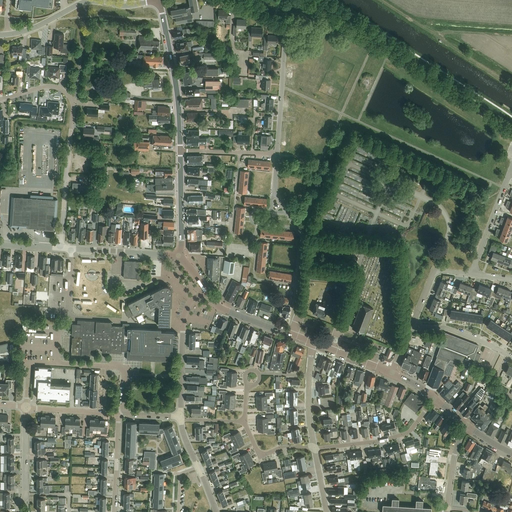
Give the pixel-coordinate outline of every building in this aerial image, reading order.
[(15,0),(15,8),(31,10),(32,4),(37,4),(36,6),(53,8),(53,0),(15,0)] [(191,11),(198,10),(196,0),(189,0),(190,7),(171,10),(172,17),(175,17),(177,23),(193,20),(191,11)] [(231,24),(231,16),(227,15),(228,11),(219,10),(218,19),(226,19),(226,24),(231,24)] [(234,26),(233,35),(236,36),(237,28),(246,29),(246,20),(237,20),(237,26),(234,26)] [(262,37),(263,28),(252,27),(251,33),(249,33),(248,41),(252,41),(252,36),(262,37)] [(121,28),(120,36),(136,37),(136,31),(134,31),(134,30),(130,30),(130,31),(125,30),(125,28),(121,28)] [(190,28),(187,28),(183,29),(183,30),(174,32),(175,39),(184,37),(183,34),(184,34),(183,33),(190,32),(190,28)] [(54,42),(53,48),(61,48),(60,50),(69,50),(69,44),(63,44),(64,34),(55,34),(54,42)] [(264,38),(264,50),(267,50),(267,44),(277,44),(277,36),(268,35),(268,38),(264,38)] [(153,50),(160,50),(160,41),(153,41),(153,37),(139,36),(138,51),(147,52),(147,51),(153,51),(153,50)] [(31,40),(31,44),(32,44),(31,49),(38,50),(38,54),(44,54),(45,47),(41,47),(41,40),(37,40),(32,39),(32,40),(31,40)] [(177,47),(176,48),(177,50),(178,51),(182,50),(182,51),(188,50),(189,49),(189,46),(192,45),(191,41),(187,42),(184,42),(181,43),(177,43),(178,47),(177,47)] [(19,47),(13,47),(12,55),(22,56),(21,60),(26,60),(26,49),(22,49),(23,47),(19,46),(19,47)] [(180,60),(180,61),(181,62),(181,63),(190,61),(189,57),(194,57),(194,58),(198,57),(197,53),(197,51),(193,51),(193,52),(194,53),(180,56),(180,59),(180,60)] [(143,60),(143,65),(153,66),(153,67),(158,67),(158,65),(163,65),(163,56),(155,56),(144,56),(144,55),(131,55),(131,60),(143,60)] [(271,70),(272,60),(267,60),(267,57),(259,56),(259,61),(263,61),(263,69),(271,70)] [(30,74),(29,78),(39,78),(40,68),(30,68),(30,66),(27,65),(27,73),(30,74)] [(66,72),(66,65),(60,65),(59,68),(50,67),(49,71),(49,73),(49,77),(59,78),(59,72),(66,72)] [(230,74),(230,68),(218,68),(204,68),(204,75),(218,75),(218,77),(230,77),(230,74)] [(12,75),(11,84),(18,85),(18,77),(22,77),(22,71),(16,71),(16,75),(12,75)] [(151,77),(143,78),(144,88),(153,87),(155,87),(156,89),(159,89),(159,86),(161,86),(160,81),(161,80),(161,77),(160,77),(160,76),(156,76),(156,75),(155,75),(152,75),(151,76),(151,77)] [(264,76),(261,75),(261,79),(262,80),(262,89),(270,89),(271,80),(268,80),(269,76),(264,76)] [(222,85),(222,79),(220,79),(220,81),(206,81),(206,89),(221,89),(221,85),(222,85)] [(118,102),(130,103),(130,104),(135,104),(135,100),(130,100),(131,91),(126,91),(126,93),(119,93),(118,102)] [(273,109),(273,99),(269,99),(269,95),(261,95),(261,98),(266,98),(265,104),(261,104),(261,108),(273,109)] [(192,109),(202,109),(202,99),(190,99),(190,100),(185,100),(185,108),(192,108),(192,109)] [(231,99),(231,107),(237,107),(249,107),(249,99),(231,99)] [(37,116),(37,117),(43,117),(44,115),(48,116),(50,116),(50,114),(57,114),(58,108),(59,108),(59,103),(51,102),(51,103),(48,103),(47,108),(40,107),(39,115),(38,116),(37,116)] [(20,103),(19,112),(31,113),(31,115),(31,117),(31,119),(37,120),(37,118),(37,117),(37,116),(36,115),(37,108),(32,107),(33,104),(27,104),(20,103)] [(158,115),(170,115),(170,107),(164,107),(164,106),(158,106),(158,110),(153,110),(153,114),(158,114),(158,115)] [(87,108),(87,116),(98,116),(98,112),(98,109),(87,108)] [(197,116),(203,116),(203,112),(187,113),(187,116),(186,116),(186,121),(192,121),(193,122),(198,121),(197,116)] [(271,129),(272,116),(268,116),(268,113),(261,112),(261,116),(265,116),(264,128),(271,129)] [(149,115),(149,121),(158,121),(158,123),(164,124),(164,123),(170,123),(170,116),(158,116),(158,115),(149,115)] [(84,128),(83,136),(94,137),(94,129),(84,128)] [(261,144),(261,149),(267,149),(268,145),(269,145),(270,145),(270,141),(271,141),(271,139),(270,139),(271,136),(269,136),(269,133),(262,132),(262,135),(261,138),(263,139),(262,144),(261,144)] [(153,145),(172,146),(173,136),(160,135),(153,135),(153,145)] [(250,144),(250,136),(237,135),(237,143),(250,144)] [(149,150),(149,141),(137,141),(134,141),(134,150),(149,150)] [(202,156),(187,156),(188,164),(202,164),(202,156)] [(248,159),(247,168),(255,168),(256,160),(248,159)] [(256,160),(255,168),(262,169),(263,161),(256,160)] [(263,161),(262,169),(270,170),(270,162),(263,161)] [(199,176),(200,167),(188,167),(187,174),(193,174),(194,175),(199,176)] [(241,170),(240,178),(248,179),(249,171),(241,170)] [(172,177),(155,178),(155,184),(150,184),(151,191),(156,191),(156,193),(166,192),(166,193),(175,192),(174,184),(173,185),(172,177)] [(240,178),(239,185),(247,186),(248,179),(240,178)] [(72,183),(72,192),(80,192),(88,193),(89,186),(80,185),(81,183),(72,183)] [(239,185),(238,193),(246,194),(247,186),(239,185)] [(194,204),(202,204),(202,196),(188,196),(188,203),(193,203),(194,204)] [(12,197),(10,227),(18,227),(17,230),(20,230),(20,228),(36,229),(36,230),(42,230),(54,231),(54,227),(56,227),(57,200),(12,197)] [(245,197),(244,205),(251,206),(252,197),(245,197)] [(252,197),(251,206),(259,206),(259,198),(252,197)] [(259,198),(259,206),(266,207),(267,199),(259,198)] [(79,203),(78,215),(80,215),(80,208),(88,209),(88,201),(79,201),(79,203)] [(237,207),(236,215),(244,216),(245,207),(237,207)] [(162,210),(162,218),(174,218),(174,210),(162,210)] [(236,215),(235,224),(243,225),(244,216),(236,215)] [(187,216),(187,224),(192,224),(192,225),(201,226),(201,220),(207,220),(207,217),(207,216),(187,216)] [(83,228),(83,224),(81,224),(81,219),(77,219),(77,231),(79,232),(79,240),(83,240),(83,235),(85,235),(85,228),(83,228)] [(511,224),(505,222),(503,228),(511,231),(511,227),(511,224)] [(235,224),(235,233),(243,234),(243,225),(235,224)] [(98,241),(103,242),(103,238),(104,238),(104,234),(106,234),(106,226),(99,225),(99,233),(98,233),(98,241)] [(503,228),(501,234),(509,236),(511,231),(503,228)] [(261,229),(260,237),(268,238),(269,230),(261,229)] [(269,230),(268,238),(277,238),(278,230),(269,230)] [(278,230),(277,238),(285,239),(286,231),(278,230)] [(286,231),(285,239),(293,240),(294,232),(286,231)] [(501,234),(499,239),(507,242),(509,236),(501,234)] [(157,240),(156,245),(174,246),(174,236),(161,236),(161,241),(157,240)] [(201,251),(201,242),(189,242),(189,251),(201,251)] [(259,242),(259,249),(267,250),(268,243),(259,242)] [(497,261),(499,254),(495,252),(497,246),(492,244),(488,254),(491,255),(490,258),(497,261)] [(259,249),(258,257),(266,258),(267,250),(259,249)] [(509,265),(511,259),(508,257),(510,250),(508,249),(505,256),(503,263),(509,265)] [(503,263),(505,256),(502,255),(503,252),(500,251),(499,254),(497,261),(503,263)] [(41,257),(40,268),(43,268),(43,275),(48,276),(49,265),(46,264),(47,257),(41,257)] [(258,257),(257,264),(265,265),(266,258),(258,257)] [(207,258),(207,267),(209,268),(208,276),(210,279),(218,280),(218,275),(218,266),(218,261),(217,261),(217,259),(207,258)] [(63,269),(64,260),(52,259),(51,268),(63,269)] [(233,260),(223,259),(222,270),(232,271),(233,260)] [(138,278),(139,262),(125,261),(124,278),(138,278)] [(160,275),(160,262),(151,262),(151,278),(154,278),(154,275),(160,275)] [(257,264),(256,272),(264,272),(265,265),(257,264)] [(270,271),(268,279),(276,280),(277,272),(270,271)] [(277,272),(276,280),(283,281),(285,273),(277,272)] [(285,273),(283,281),(291,283),(292,275),(285,273)] [(246,283),(246,280),(242,280),(242,282),(240,284),(233,280),(228,290),(229,290),(224,298),(232,302),(238,289),(241,290),(244,286),(245,286),(245,287),(249,288),(250,285),(252,286),(253,283),(251,282),(247,281),(247,283),(246,283)] [(438,287),(446,289),(448,283),(441,280),(438,287)] [(455,287),(453,293),(456,294),(457,290),(462,291),(463,292),(466,285),(460,282),(458,288),(455,287)] [(483,294),(485,287),(479,284),(477,289),(475,289),(471,298),(471,299),(474,300),(476,296),(475,296),(477,291),(483,294)] [(471,298),(475,289),(472,288),(472,287),(466,285),(463,292),(469,294),(468,297),(471,298)] [(158,320),(158,325),(171,326),(172,294),(172,292),(172,290),(172,289),(171,288),(169,287),(168,286),(166,286),(165,286),(164,286),(128,304),(131,309),(125,312),(128,318),(134,315),(144,310),(145,312),(146,314),(148,316),(151,318),(153,319),(156,320),(158,320)] [(502,296),(505,288),(498,286),(496,291),(494,290),(490,299),(493,300),(494,298),(496,293),(502,296)] [(444,293),(446,289),(438,287),(436,293),(437,293),(436,296),(442,298),(443,296),(446,297),(447,294),(444,293)] [(490,299),(494,290),(491,290),(491,289),(485,287),(483,294),(489,296),(487,299),(490,300),(490,299)] [(509,302),(511,295),(511,292),(510,291),(511,291),(505,288),(502,296),(506,297),(505,301),(509,302)] [(246,299),(249,292),(246,290),(242,297),(239,296),(237,301),(238,301),(236,305),(242,308),(246,299)] [(330,309),(335,295),(328,293),(323,306),(316,303),(313,313),(324,317),(328,308),(330,309)] [(277,301),(277,308),(280,308),(281,308),(280,312),(282,312),(281,314),(283,314),(283,316),(288,317),(289,312),(290,312),(291,307),(287,306),(288,303),(289,298),(280,296),(279,301),(277,301)] [(444,299),(442,298),(436,296),(435,298),(434,298),(431,304),(439,307),(441,301),(443,302),(443,301),(444,299)] [(246,311),(253,313),(257,302),(249,299),(246,306),(248,307),(246,311)] [(271,306),(262,303),(260,309),(269,312),(271,306)] [(364,332),(373,308),(361,304),(357,314),(355,314),(354,316),(356,317),(352,328),(364,332)] [(436,313),(439,307),(431,304),(429,310),(436,313)] [(451,310),(450,317),(456,318),(457,311),(458,311),(459,306),(457,306),(456,311),(451,310)] [(457,311),(456,318),(463,319),(464,312),(465,312),(465,307),(463,307),(462,311),(458,311),(457,311)] [(464,312),(463,319),(469,320),(470,313),(471,313),(472,308),(469,308),(469,312),(465,312),(464,312)] [(470,313),(469,320),(475,321),(476,314),(477,314),(478,309),(476,309),(475,313),(471,313),(470,313)] [(476,314),(475,321),(481,322),(483,315),(484,310),(482,310),(481,314),(477,314),(476,314)] [(19,311),(4,311),(4,327),(18,327),(19,311)] [(224,329),(227,321),(221,318),(217,327),(224,329)] [(491,319),(486,326),(492,330),(496,323),(497,324),(499,320),(497,319),(495,322),(491,319)] [(72,338),(71,355),(72,355),(74,355),(77,355),(79,355),(80,355),(81,355),(82,355),(83,355),(85,355),(88,356),(90,356),(91,356),(91,355),(91,354),(91,352),(91,350),(93,350),(94,350),(96,350),(97,350),(97,348),(102,349),(102,352),(122,353),(122,351),(122,350),(125,350),(127,350),(127,351),(127,353),(127,354),(127,356),(127,357),(127,359),(127,360),(128,360),(129,360),(131,360),(134,360),(136,360),(137,360),(139,360),(140,360),(142,360),(151,361),(155,361),(172,362),(173,349),(177,349),(177,338),(178,334),(178,333),(175,333),(175,332),(161,332),(161,329),(128,328),(128,324),(124,323),(123,323),(123,326),(111,325),(112,322),(77,320),(77,324),(72,323),(72,324),(72,326),(72,327),(72,329),(72,331),(72,332),(72,334),(72,335),(74,335),(74,338),(72,338)] [(496,323),(492,330),(497,333),(501,327),(502,327),(505,323),(503,322),(500,326),(497,324),(496,323)] [(231,339),(237,325),(231,323),(227,333),(231,334),(229,338),(231,339)] [(501,327),(497,333),(503,337),(507,330),(507,331),(510,327),(508,326),(506,329),(502,327),(501,327)] [(244,343),(249,329),(243,327),(239,336),(242,337),(241,342),(244,343)] [(255,344),(259,333),(256,332),(256,331),(253,330),(253,331),(252,330),(248,343),(251,344),(252,342),(255,344)] [(507,330),(503,337),(508,340),(511,334),(511,333),(511,330),(511,333),(507,331),(507,330)] [(190,334),(190,341),(195,341),(195,335),(200,336),(200,333),(195,333),(195,334),(190,334)] [(446,333),(437,357),(449,361),(450,359),(470,367),(473,360),(478,361),(481,354),(476,352),(478,345),(446,333)] [(265,336),(262,342),(265,343),(263,346),(267,348),(268,344),(270,345),(272,339),(272,338),(269,337),(265,336)] [(284,348),(286,342),(278,340),(277,344),(275,344),(269,370),(281,370),(284,353),(282,352),(283,348),(284,348)] [(190,341),(189,348),(195,348),(195,349),(200,349),(200,347),(195,346),(195,341),(190,341)] [(0,359),(4,360),(9,360),(9,351),(10,350),(7,343),(4,344),(0,345),(0,359)] [(302,354),(304,349),(297,346),(295,352),(300,354),(296,364),(299,366),(302,359),(301,358),(302,354)] [(425,354),(427,349),(421,347),(419,352),(409,347),(401,366),(408,369),(407,369),(407,370),(407,371),(408,371),(408,372),(409,373),(411,373),(412,373),(413,373),(414,372),(422,353),(425,354)] [(390,364),(393,359),(390,358),(393,350),(392,350),(389,349),(386,356),(383,355),(381,361),(390,364)] [(261,363),(264,351),(257,350),(255,362),(261,363)] [(427,355),(419,376),(426,379),(429,370),(427,370),(432,357),(427,355)] [(187,356),(187,364),(199,364),(204,365),(204,360),(199,360),(199,357),(187,356)] [(321,357),(317,368),(320,369),(321,367),(324,368),(326,359),(321,357)] [(437,357),(427,383),(438,387),(443,374),(444,375),(445,373),(448,364),(449,361),(437,357)] [(326,359),(324,368),(326,369),(325,371),(328,373),(330,369),(332,362),(326,359)] [(340,372),(344,364),(338,362),(335,370),(332,369),(332,370),(329,376),(333,377),(333,376),(336,377),(338,372),(340,372)] [(448,364),(445,373),(450,375),(454,366),(448,364)] [(349,366),(344,381),(347,382),(349,377),(352,378),(356,368),(349,366)] [(52,368),(36,367),(34,386),(38,387),(37,398),(70,400),(71,385),(51,384),(52,368)] [(468,377),(470,369),(464,367),(461,375),(468,377)] [(221,368),(221,371),(224,372),(224,374),(227,375),(226,378),(237,379),(237,373),(228,372),(229,369),(221,368)] [(362,383),(365,372),(358,369),(355,381),(362,383)] [(91,381),(98,382),(99,374),(91,374),(91,370),(84,370),(84,375),(91,376),(91,381)] [(373,386),(376,376),(368,374),(365,388),(369,389),(370,385),(373,386)] [(220,384),(220,388),(227,388),(227,385),(236,386),(237,379),(226,378),(226,382),(223,382),(223,385),(220,384)] [(377,382),(375,388),(381,390),(381,388),(385,390),(380,403),(391,407),(398,387),(392,385),(392,387),(388,385),(389,382),(384,380),(381,378),(379,383),(377,382)] [(458,381),(455,385),(448,379),(444,384),(446,385),(439,393),(449,403),(454,397),(453,396),(459,389),(462,385),(458,381)] [(3,384),(2,394),(8,394),(8,388),(11,388),(12,380),(6,380),(6,384),(3,384)] [(98,390),(98,382),(91,381),(90,389),(98,390)] [(187,385),(187,391),(191,391),(195,391),(197,391),(197,395),(199,395),(201,395),(204,395),(204,390),(200,390),(200,386),(197,386),(187,385)] [(325,389),(329,388),(328,385),(325,385),(324,385),(319,386),(319,394),(325,393),(325,389)] [(403,397),(406,388),(400,386),(397,395),(401,397),(403,397)] [(474,397),(460,412),(466,417),(472,411),(472,410),(473,408),(479,401),(482,398),(485,391),(481,387),(473,396),(474,397)] [(97,399),(98,390),(90,389),(88,389),(88,398),(90,398),(90,402),(83,401),(83,406),(96,406),(96,399),(97,399)] [(219,390),(219,394),(223,394),(222,397),(225,397),(225,401),(235,401),(235,395),(227,394),(227,391),(219,390)] [(265,396),(257,396),(257,402),(267,402),(267,399),(270,399),(270,396),(273,396),(273,392),(265,393),(265,396)] [(412,392),(403,402),(416,413),(418,410),(419,410),(424,404),(422,404),(422,399),(415,394),(415,395),(412,392)] [(458,400),(453,406),(458,410),(461,405),(462,405),(463,404),(463,403),(469,396),(466,393),(465,394),(463,392),(457,399),(458,400)] [(218,407),(218,410),(225,410),(226,407),(234,408),(235,401),(225,401),(224,404),(222,404),(222,407),(218,407)] [(267,402),(257,402),(257,409),(266,409),(266,412),(274,412),(274,408),(270,409),(270,406),(267,406),(267,402)] [(476,412),(472,417),(473,418),(472,418),(476,421),(475,424),(484,431),(488,426),(486,424),(491,418),(490,417),(492,415),(493,415),(497,406),(492,403),(488,412),(486,414),(484,412),(485,411),(485,410),(488,406),(485,404),(483,407),(480,404),(478,407),(477,407),(474,411),(476,412)] [(191,408),(191,414),(207,415),(207,409),(204,409),(204,406),(201,406),(201,408),(191,408)] [(433,422),(439,414),(434,410),(432,413),(430,412),(425,419),(429,423),(431,420),(433,422)] [(1,415),(1,425),(4,425),(4,428),(7,428),(7,432),(10,432),(10,424),(7,424),(8,415),(1,415)] [(266,418),(258,418),(258,425),(268,425),(268,421),(271,421),(271,418),(274,418),(274,415),(266,415),(266,418)] [(332,421),(337,420),(336,415),(329,416),(329,418),(323,419),(324,426),(333,425),(332,421)] [(48,427),(49,417),(41,416),(41,425),(38,425),(37,433),(41,433),(41,430),(44,430),(44,427),(48,427)] [(437,424),(434,429),(437,431),(439,428),(440,426),(439,425),(444,418),(443,417),(442,416),(441,416),(435,423),(437,424)] [(49,417),(48,427),(52,427),(52,430),(54,431),(54,434),(58,434),(58,427),(55,426),(56,417),(49,417)] [(72,429),(73,418),(66,418),(65,427),(62,427),(62,434),(65,435),(65,431),(68,431),(68,428),(72,429)] [(73,418),(72,429),(76,429),(76,432),(79,432),(79,435),(82,436),(83,428),(80,428),(80,419),(73,418)] [(388,424),(390,431),(396,429),(394,422),(390,423),(390,420),(390,418),(386,419),(388,424)] [(97,430),(97,420),(90,419),(90,428),(87,428),(86,436),(90,436),(90,433),(93,433),(93,430),(97,430)] [(97,420),(97,430),(101,430),(101,433),(107,434),(108,426),(104,426),(105,420),(97,420)] [(487,433),(486,433),(494,437),(499,427),(495,425),(493,424),(495,422),(492,421),(491,423),(488,429),(487,433)] [(127,422),(125,456),(135,456),(136,422),(135,422),(127,422)] [(138,430),(138,432),(139,432),(159,433),(159,439),(161,439),(161,433),(165,431),(174,454),(182,450),(172,425),(165,428),(164,428),(159,428),(160,424),(139,423),(139,431),(138,430)] [(444,434),(446,436),(451,428),(446,424),(441,432),(444,434)] [(268,425),(258,425),(258,432),(267,431),(267,434),(275,434),(275,431),(271,431),(271,428),(268,428),(268,425)] [(289,436),(300,434),(299,428),(292,429),(293,434),(289,434),(289,436)] [(503,442),(507,434),(505,433),(502,431),(498,439),(503,442)] [(230,433),(223,436),(224,439),(227,437),(228,440),(231,439),(233,442),(242,438),(239,432),(231,435),(230,433)] [(330,436),(334,436),(333,432),(324,433),(325,441),(331,440),(330,436)] [(233,449),(230,450),(231,453),(238,450),(237,447),(245,444),(242,438),(233,442),(234,445),(232,446),(233,449)] [(408,453),(405,454),(407,461),(411,460),(409,453),(411,452),(409,447),(415,445),(416,448),(421,446),(419,440),(414,442),(413,439),(405,441),(407,447),(406,447),(408,453)] [(468,455),(476,442),(470,439),(464,448),(467,450),(465,453),(468,455)] [(400,457),(399,451),(401,451),(399,443),(393,445),(395,452),(396,458),(400,457)] [(480,452),(483,447),(476,444),(469,457),(473,459),(470,465),(475,467),(477,463),(478,462),(477,461),(481,453),(480,452)] [(389,454),(395,452),(393,445),(387,447),(389,454)] [(207,450),(202,452),(204,459),(210,456),(208,451),(212,450),(211,447),(207,449),(207,450)] [(481,465),(482,465),(486,468),(481,480),(487,481),(492,482),(496,471),(491,470),(494,463),(498,454),(486,447),(486,449),(479,461),(478,463),(481,465)] [(426,458),(433,458),(433,456),(440,457),(441,450),(430,448),(429,455),(427,454),(426,458)] [(144,457),(149,457),(150,457),(149,468),(155,468),(155,452),(144,451),(144,457)] [(239,453),(232,456),(234,459),(237,458),(238,460),(240,459),(242,462),(251,458),(248,452),(240,456),(239,453)] [(160,461),(160,462),(161,462),(164,469),(183,462),(179,453),(160,460),(160,461)] [(338,459),(342,459),(341,453),(325,456),(326,461),(334,460),(338,459)] [(210,456),(204,459),(207,465),(212,463),(213,464),(217,463),(215,460),(212,462),(210,456)] [(287,466),(305,462),(304,456),(297,457),(298,461),(294,462),(289,462),(289,459),(286,460),(287,466)] [(242,469),(239,471),(240,474),(247,470),(246,468),(254,464),(251,458),(242,462),(243,466),(241,467),(242,469)] [(432,462),(433,458),(426,458),(426,461),(431,462),(429,474),(437,475),(438,462),(432,462)] [(510,474),(511,470),(511,467),(510,467),(511,464),(503,460),(501,466),(507,469),(506,472),(510,474)] [(276,461),(270,463),(272,473),(275,472),(276,475),(279,474),(279,478),(282,477),(281,469),(278,470),(276,461)] [(305,462),(294,464),(295,470),(307,468),(305,462)] [(265,473),(262,473),(263,481),(267,480),(266,477),(269,476),(268,473),(272,473),(270,463),(263,464),(265,473)] [(336,464),(327,466),(328,472),(335,471),(335,474),(342,473),(345,472),(345,470),(342,471),(341,467),(337,468),(337,467),(336,467),(336,464)] [(475,472),(476,468),(475,468),(471,467),(470,469),(464,468),(463,476),(469,477),(472,477),(473,472),(475,472)] [(215,470),(210,472),(212,479),(218,477),(216,472),(220,470),(219,468),(215,469),(215,470)] [(298,483),(309,481),(308,475),(301,476),(302,480),(298,481),(298,483)] [(338,476),(329,478),(330,484),(338,483),(339,485),(354,483),(353,480),(345,482),(344,478),(338,479),(338,476)] [(419,480),(418,488),(421,488),(422,483),(425,484),(425,487),(436,488),(437,481),(430,480),(430,477),(421,476),(421,477),(419,476),(419,480)] [(218,477),(212,479),(215,486),(220,483),(221,484),(224,483),(223,480),(220,482),(218,477)] [(471,491),(472,488),(468,488),(468,481),(462,481),(461,489),(467,490),(467,491),(471,491)] [(328,491),(328,493),(329,493),(329,495),(338,495),(343,495),(344,487),(338,487),(338,490),(329,490),(329,491),(328,491)] [(223,490),(218,493),(220,499),(226,497),(224,492),(228,491),(227,488),(223,490)] [(0,500),(4,500),(10,500),(10,493),(4,493),(0,492),(0,500)] [(476,498),(477,494),(467,492),(467,495),(460,494),(459,503),(466,504),(467,497),(476,498)] [(300,502),(313,499),(311,493),(304,494),(305,498),(301,499),(301,498),(299,498),(299,499),(300,502)] [(37,505),(45,505),(45,499),(44,499),(44,496),(39,496),(39,499),(37,499),(37,505)] [(226,497),(220,499),(223,506),(228,504),(229,504),(232,503),(231,500),(228,502),(226,497)] [(382,511),(431,511),(431,508),(422,507),(422,501),(423,501),(416,501),(417,501),(416,507),(398,506),(398,500),(399,500),(399,499),(397,499),(392,499),(393,499),(392,505),(383,505),(382,511)] [(493,510),(494,507),(494,506),(495,504),(494,504),(496,500),(492,499),(490,503),(484,500),(481,506),(489,509),(489,508),(493,510)] [(506,509),(506,504),(500,503),(500,508),(497,508),(494,507),(493,510),(497,511),(496,511),(502,511),(503,509),(506,509)]
